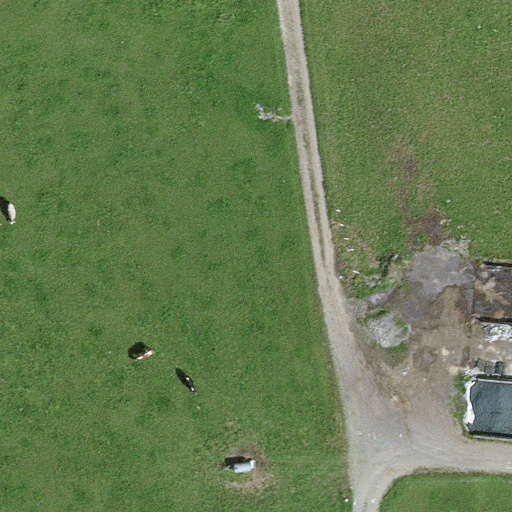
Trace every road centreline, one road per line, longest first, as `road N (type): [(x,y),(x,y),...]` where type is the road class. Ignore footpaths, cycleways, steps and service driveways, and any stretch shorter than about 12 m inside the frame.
road 1 (track): [(286,0),(322,264),(355,409),(377,465)]
road 2 (track): [(377,465),(413,448),(511,456)]
